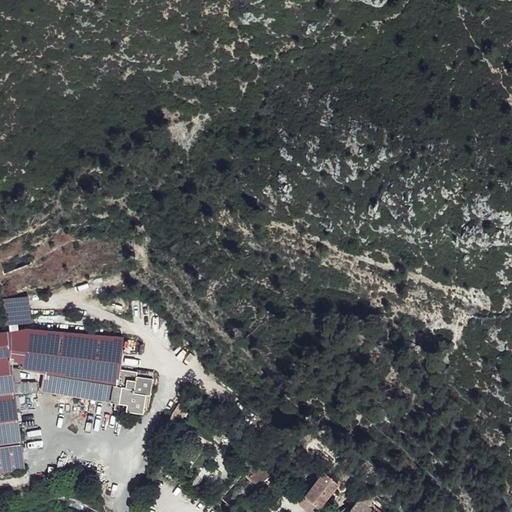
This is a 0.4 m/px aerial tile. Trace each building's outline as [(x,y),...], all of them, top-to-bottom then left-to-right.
[(9,302),(10,323),(17,322),(33,321),(32,300),(9,302)] [(17,322),(10,323),(11,331),(18,330),(17,322)] [(18,330),(11,331),(0,332),(0,471),(12,470),(24,468),(17,408),(21,407),(19,395),(15,396),(15,393),(38,392),(37,382),(13,383),(12,367),(11,362),(23,361),(22,368),(44,372),(115,383),(112,400),(116,401),(116,383),(118,337),(30,328),(18,330)] [(116,383),(116,401),(127,403),(127,407),(127,408),(144,410),(144,406),(149,406),(154,372),(137,369),(137,371),(121,369),(118,384),(116,383)] [(115,383),(44,372),(41,391),(111,403),(112,400),(115,383)] [(127,403),(116,401),(115,409),(127,411),(127,408),(127,407),(127,403)] [(217,429),(212,435),(220,441),(225,435),(217,429)] [(253,456),(240,470),(257,487),(271,473),(253,456)] [(353,488),(340,478),(335,484),(349,493),(353,488)] [(322,511),(340,493),(323,479),(303,499),(295,511),(296,511),(322,511)] [(347,502),(341,498),(337,504),(343,507),(347,502)]
